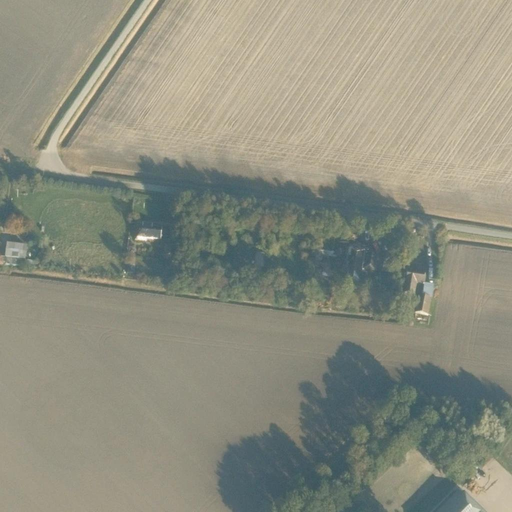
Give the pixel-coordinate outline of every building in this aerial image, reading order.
[(143,225),(137,225),(135,241),(146,243),(146,241),(153,242),(153,241),(160,242),(162,230),(152,229),(152,226),(143,225)] [(176,243),(164,242),(163,259),(174,260),(176,243)] [(0,265),(24,268),(27,247),(7,244),(5,258),(0,257),(0,265)] [(364,270),(376,272),(378,254),(349,249),(346,264),(347,265),(346,271),(348,272),(347,282),(365,285),(366,274),(363,274),(364,270)] [(257,266),(267,266),(268,254),(258,253),(257,266)] [(379,254),(376,272),(388,274),(391,256),(379,254)] [(35,270),(35,262),(27,261),(26,269),(35,270)] [(126,275),(134,275),(135,267),(127,266),(126,275)] [(426,275),(408,272),(404,293),(415,295),(416,284),(424,285),(426,275)] [(433,287),(425,285),(423,298),(418,297),(415,314),(428,317),(433,287)] [(481,511),(459,491),(438,511),(481,511)]
